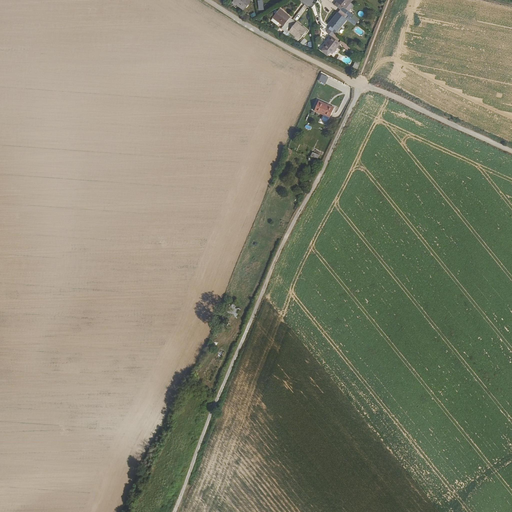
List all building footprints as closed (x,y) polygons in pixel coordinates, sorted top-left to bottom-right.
[(251,1),(249,0),(234,0),(234,1),(245,10),(251,1)] [(343,6),(341,9),(352,18),(354,15),(346,9),(352,0),(338,0),(337,2),(343,6)] [(281,28),(285,31),(294,19),(280,8),(273,17),(274,18),(280,22),(284,25),(281,28)] [(355,25),(357,23),(352,18),(341,9),(329,24),(337,31),(347,19),(355,25)] [(294,19),(285,31),(288,33),(290,30),(301,39),(307,30),(294,19)] [(338,41),(340,38),(334,34),(324,47),(325,48),(331,53),(332,54),(341,43),(347,49),(349,46),(341,40),(339,42),(338,41)] [(329,56),(331,53),(325,48),(323,51),(329,56)] [(325,84),(328,77),(321,74),(318,81),(325,84)] [(339,100),(320,90),(316,99),(324,103),(322,108),(333,113),(339,100)] [(326,125),(329,118),(322,115),(319,123),(326,125)] [(226,319),(237,324),(242,312),(230,308),(226,319)]
